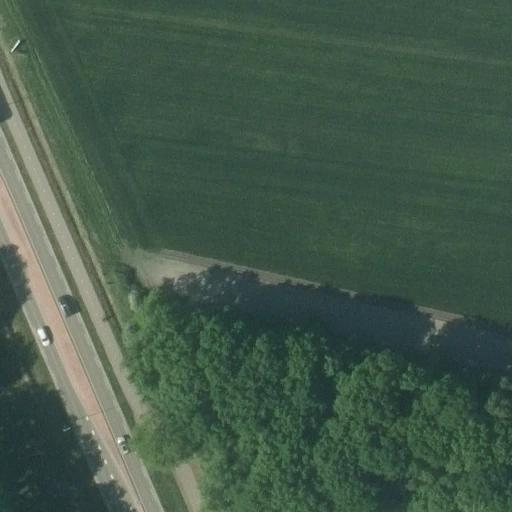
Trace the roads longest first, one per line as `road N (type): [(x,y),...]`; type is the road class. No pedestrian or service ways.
road 1 (primary): [(152,511),(0,158)]
road 2 (primary): [(0,230),(117,511)]
